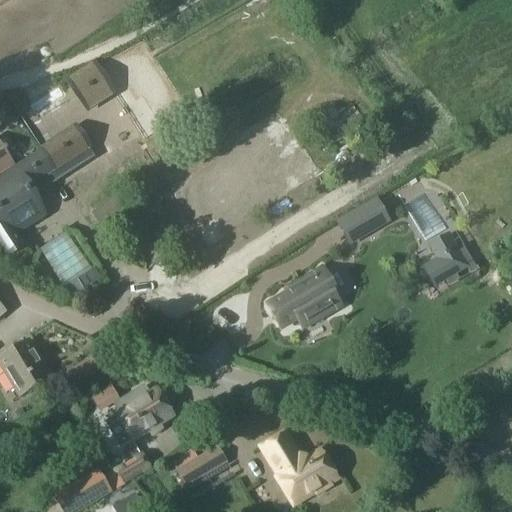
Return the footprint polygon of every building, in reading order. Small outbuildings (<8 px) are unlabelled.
[(97,67),(72,84),(88,109),(113,93),(97,67)] [(77,128),(42,151),(55,172),(58,176),(93,154),(77,128)] [(163,170),(146,144),(96,177),(112,203),(163,170)] [(0,173),(13,166),(0,145),(0,173)] [(23,246),(17,236),(45,218),(40,208),(33,197),(49,187),(58,201),(67,195),(54,173),(55,172),(42,151),(1,177),(6,185),(0,188),(0,252),(4,259),(7,256),(13,258),(20,253),(21,247),(23,246)] [(153,176),(132,189),(141,204),(162,190),(153,176)] [(134,208),(126,194),(112,203),(92,216),(101,230),(134,208)] [(378,202),(337,226),(350,248),(391,224),(378,202)] [(65,232),(40,249),(44,256),(48,263),(53,270),(52,270),(57,277),(57,278),(61,285),(64,289),(92,271),(89,267),(84,260),(74,246),(70,239),(69,239),(65,232)] [(428,247),(436,261),(422,268),(434,289),(458,276),(469,270),(449,235),(428,247)] [(307,318),(338,300),(320,269),(285,289),(287,293),(270,303),(284,327),(305,315),(307,318)] [(29,342),(0,360),(0,368),(11,385),(19,399),(52,378),(29,342)] [(77,366),(65,374),(74,389),(87,381),(77,366)] [(133,444),(173,419),(157,392),(151,396),(145,386),(113,405),(120,415),(118,416),(119,418),(107,425),(110,431),(109,432),(115,441),(116,441),(121,449),(122,448),(126,455),(135,449),(132,445),(133,444)] [(15,421),(25,415),(21,410),(12,415),(15,421)] [(21,430),(6,438),(11,446),(26,438),(21,430)] [(321,453),(304,464),(295,461),(296,456),(284,436),(262,449),(279,478),(277,480),(294,508),(316,494),(317,495),(330,487),(329,486),(338,481),(321,453)] [(101,478),(111,494),(125,486),(124,484),(150,469),(142,456),(116,471),(116,470),(110,473),(101,478)] [(209,476),(198,458),(176,471),(186,488),(209,476)] [(58,499),(65,511),(82,511),(111,494),(101,478),(99,474),(58,499)] [(145,511),(135,495),(112,510),(113,511),(145,511)]
